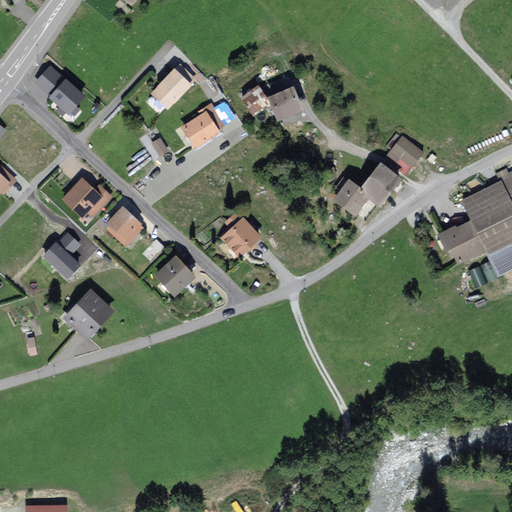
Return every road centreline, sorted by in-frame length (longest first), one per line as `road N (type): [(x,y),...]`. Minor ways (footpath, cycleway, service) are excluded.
road 1 (residential): [(4,82),(200,257),(242,308)]
road 2 (unclassified): [(242,308),(312,278),(426,197),(511,149)]
road 3 (track): [(277,511),(343,452),(351,434),(289,291)]
road 4 (unclassified): [(0,384),(242,308)]
